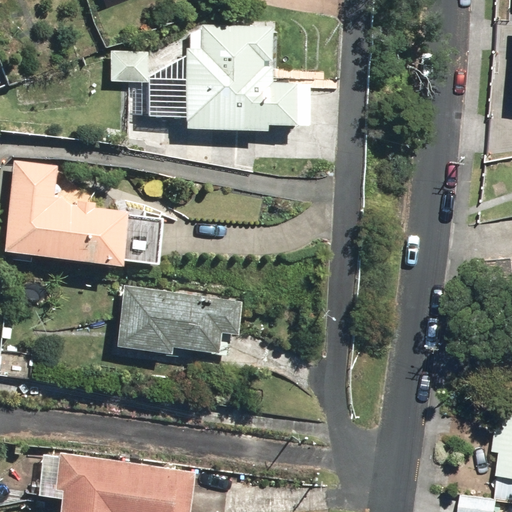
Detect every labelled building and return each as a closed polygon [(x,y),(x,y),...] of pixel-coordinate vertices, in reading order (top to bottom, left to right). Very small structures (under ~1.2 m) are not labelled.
[(268,30),(199,27),(198,51),(184,50),(181,127),(290,131),(292,85),(266,84),(268,30)] [(145,52),(108,51),(107,83),(145,84),(145,52)] [(56,170),(13,163),(0,247),(0,255),(116,273),(126,212),(51,201),(56,170)] [(239,305),(121,285),(110,348),(166,357),(167,350),(213,358),(217,334),(233,337),(239,305)] [(511,399),(506,398),(502,430),(497,429),(494,453),(500,454),(493,498),(511,500),(511,399)] [(183,511),(190,473),(57,452),(50,490),(58,491),(54,511),(183,511)] [(495,511),(497,502),(461,496),(458,511),(495,511)]
